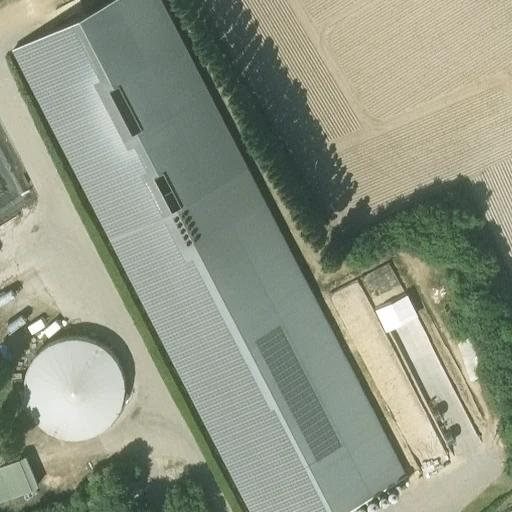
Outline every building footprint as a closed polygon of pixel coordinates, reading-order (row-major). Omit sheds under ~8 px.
[(164,0),(105,0),(13,48),(252,511),(329,511),(406,473),(249,166),(191,52),(164,0)] [(0,220),(32,206),(6,152),(0,154),(0,220)] [(337,307),(399,282),(391,263),(330,288),(337,307)] [(469,378),(485,374),(475,333),(459,338),(469,378)] [(36,355),(31,361),(31,363),(28,368),(27,370),(26,376),(26,378),(25,386),(26,393),(26,395),(28,401),(28,403),(31,410),(32,410),(36,416),(37,418),(41,422),(43,424),(49,428),(50,429),(56,431),(58,432),(63,434),(65,434),(73,435),(74,435),(80,435),(83,435),(89,433),(90,433),(97,430),(99,429),(104,426),(106,424),(110,420),(111,419),(116,413),(117,412),(120,407),(121,404),(123,398),(123,397),(124,390),(124,388),(124,382),(124,380),(123,373),(123,372),(120,365),(119,363),(116,358),(115,356),(110,350),(104,345),(102,344),(98,341),(95,340),(90,338),(88,338),(81,336),(79,336),(73,336),(71,336),(65,337),(63,337),(56,340),(49,343),(47,344),(43,348),(41,349),(37,354),(36,355)] [(436,424),(447,445),(480,430),(469,408),(436,424)] [(0,462),(0,499),(40,481),(26,451),(0,462)]
